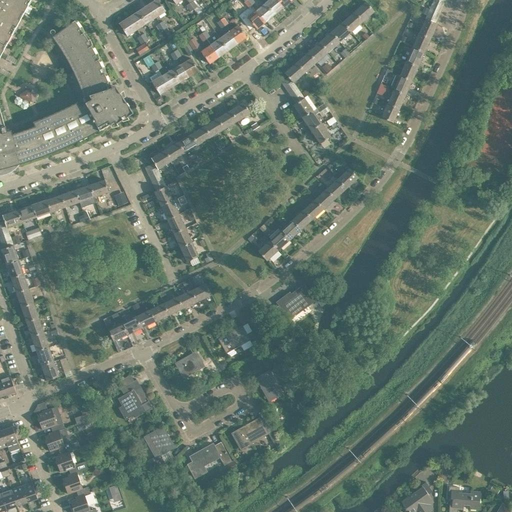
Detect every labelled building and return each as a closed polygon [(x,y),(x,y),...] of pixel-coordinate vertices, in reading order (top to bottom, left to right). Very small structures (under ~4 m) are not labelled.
[(0,0),(0,170),(2,171),(4,171),(6,171),(8,170),(10,170),(12,169),(14,168),(16,167),(18,165),(18,164),(19,164),(20,164),(22,163),(30,160),(33,159),(41,156),(45,155),(53,152),(57,151),(60,149),(64,147),(68,146),(71,144),(76,142),(79,141),(82,139),(87,137),(93,134),(99,130),(109,125),(115,121),(117,123),(133,112),(132,111),(125,100),(116,86),(110,88),(104,73),(98,59),(96,60),(93,55),(96,54),(91,45),(89,47),(86,42),(88,41),(83,32),(81,34),(78,30),(80,28),(75,20),(55,34),(56,35),(53,37),(60,48),(68,59),(74,71),(67,75),(72,87),(74,92),(77,102),(76,103),(68,107),(65,108),(57,112),(54,113),(49,115),(43,118),(38,120),(33,122),(35,126),(13,134),(11,130),(7,131),(5,126),(0,108),(0,56),(0,57),(5,49),(6,45),(31,0),(0,0)] [(165,11),(158,0),(155,0),(148,5),(156,17),(165,11)] [(198,6),(193,0),(190,3),(194,9),(198,6)] [(246,0),(244,2),(249,8),(252,5),(248,0),(246,0)] [(268,0),(265,3),(274,15),(283,7),(277,0),(268,0)] [(375,11),(366,1),(354,11),(363,21),(375,11)] [(431,7),(440,11),(443,6),(433,1),(431,7)] [(186,6),(191,12),(194,9),(190,3),(186,6)] [(256,10),(266,22),(274,15),(265,3),(256,10)] [(156,17),(148,5),(138,11),(146,23),(156,17)] [(428,12),(438,17),(440,11),(431,7),(428,12)] [(247,17),(257,29),(266,22),(256,10),(247,17)] [(146,23),(138,11),(129,17),(137,29),(146,23)] [(343,22),(351,32),(363,21),(354,11),(343,22)] [(426,18),(435,23),(438,17),(428,12),(426,18)] [(119,23),(127,36),(137,29),(129,17),(119,23)] [(229,24),(224,17),(220,20),(225,26),(229,24)] [(437,24),(435,23),(426,18),(419,33),(431,38),(437,24)] [(217,23),(221,29),(225,26),(220,20),(217,23)] [(331,32),(340,42),(351,32),(343,22),(331,32)] [(238,24),(229,31),(237,43),(247,37),(243,32),(239,25),(238,24)] [(203,27),(199,29),(202,33),(206,40),(210,37),(203,27)] [(220,38),(228,50),(237,43),(228,31),(220,38)] [(320,42),(328,52),(340,42),(331,32),(320,42)] [(198,36),(202,42),(206,40),(202,33),(198,36)] [(413,47),(425,52),(431,38),(419,33),(413,47)] [(193,37),(188,40),(195,51),(200,48),(193,37)] [(210,45),(218,57),(228,50),(220,38),(210,45)] [(399,41),(397,47),(402,49),(405,44),(399,41)] [(308,52),(317,62),(328,52),(320,42),(308,52)] [(139,54),(143,52),(149,49),(145,43),(136,49),(139,54)] [(188,56),(194,52),(189,44),(183,47),(188,56)] [(201,51),(210,63),(218,57),(210,45),(201,51)] [(407,61),(418,66),(425,52),(413,47),(407,61)] [(345,48),(340,53),(345,58),(350,53),(345,48)] [(296,62),(305,72),(317,62),(308,52),(296,62)] [(199,70),(191,58),(181,64),(189,76),(199,70)] [(400,75),(412,80),(418,66),(407,61),(400,75)] [(285,72),(289,77),(293,82),(294,82),(305,72),(296,62),(285,72)] [(327,63),(322,67),(326,73),(332,68),(327,63)] [(172,70),(179,82),(189,76),(181,64),(172,70)] [(162,75),(170,88),(179,82),(172,70),(162,75)] [(152,81),(160,94),(170,88),(162,75),(152,81)] [(394,89),(406,94),(412,80),(400,75),(394,89)] [(289,77),(281,82),(285,87),(293,82),(289,77)] [(289,92),(297,87),(294,82),(293,82),(285,87),(289,92)] [(389,86),(381,83),(377,92),(385,96),(389,86)] [(293,98),(301,92),(297,87),(289,92),(293,98)] [(388,103),(399,108),(406,94),(394,89),(388,103)] [(296,103),(304,97),(301,92),(293,98),(296,103)] [(296,103),(294,105),(302,118),(313,110),(304,97),(296,103)] [(250,113),(244,101),(230,110),(237,121),(250,113)] [(319,112),(327,107),(324,103),(317,108),(319,112)] [(381,117),(393,122),(399,108),(388,103),(381,117)] [(319,112),(322,116),(329,111),(327,107),(319,112)] [(237,121),(230,110),(217,117),(224,129),(237,121)] [(311,130),(322,123),(313,110),(302,118),(311,130)] [(224,129),(217,117),(204,125),(211,137),(224,129)] [(333,117),(326,121),(330,126),(336,122),(333,117)] [(320,143),(331,136),(322,123),(311,130),(320,143)] [(211,137),(204,125),(191,133),(198,145),(211,137)] [(200,149),(198,145),(191,133),(177,142),(184,153),(187,157),(200,149)] [(220,138),(215,142),(219,149),(225,145),(220,138)] [(184,153),(177,142),(165,149),(171,160),(184,153)] [(151,158),(154,163),(154,162),(158,168),(171,160),(165,149),(151,158)] [(145,167),(147,173),(158,168),(154,162),(154,163),(145,167)] [(158,168),(147,173),(150,179),(161,174),(158,168)] [(358,177),(350,168),(338,178),(347,188),(358,177)] [(161,174),(150,179),(153,184),(163,179),(161,174)] [(327,189),(335,198),(347,188),(338,178),(327,189)] [(109,191),(105,179),(90,184),(94,197),(109,191)] [(163,179),(153,184),(155,190),(166,185),(163,179)] [(94,197),(90,184),(75,189),(80,202),(94,197)] [(155,190),(154,191),(161,205),(173,199),(166,185),(155,190)] [(80,202),(75,189),(61,194),(65,207),(80,202)] [(315,199),(324,208),(335,198),(327,189),(315,199)] [(65,207),(61,194),(45,199),(50,212),(65,207)] [(125,195),(115,199),(118,206),(128,202),(125,195)] [(184,195),(178,198),(181,205),(187,202),(184,195)] [(50,212),(45,199),(31,204),(35,217),(50,212)] [(173,199),(161,205),(167,219),(179,213),(173,199)] [(304,209),(313,219),(324,208),(315,199),(304,209)] [(35,217),(31,204),(17,209),(22,222),(35,217)] [(2,215),(4,220),(7,226),(7,227),(22,222),(17,209),(2,215)] [(190,209),(186,211),(191,221),(195,219),(190,209)] [(292,219),(301,229),(313,219),(304,209),(292,219)] [(179,213),(167,219),(174,233),(186,227),(179,213)] [(281,230),(290,239),(301,229),(292,219),(281,230)] [(263,224),(259,228),(265,234),(268,230),(263,224)] [(7,226),(0,228),(0,235),(9,232),(7,227),(7,226)] [(39,227),(26,232),(28,239),(42,235),(39,227)] [(186,227),(174,233),(181,247),(192,242),(186,227)] [(270,240),(278,250),(290,239),(281,230),(270,240)] [(9,232),(0,235),(0,239),(1,242),(11,238),(9,232)] [(18,235),(11,237),(13,244),(20,242),(18,235)] [(11,238),(1,242),(3,248),(13,244),(11,238)] [(258,251),(267,260),(278,250),(270,240),(258,251)] [(187,261),(199,256),(192,242),(181,247),(187,261)] [(3,248),(1,249),(6,263),(18,259),(13,244),(3,248)] [(31,255),(28,248),(22,251),(24,258),(31,255)] [(209,253),(206,255),(207,258),(201,261),(203,265),(213,260),(209,253)] [(18,259),(6,263),(11,278),(23,274),(18,259)] [(23,274),(11,278),(16,292),(29,288),(23,274)] [(212,295),(206,283),(192,289),(197,301),(212,295)] [(289,292),(276,301),(285,314),(278,319),(286,329),(291,326),(294,331),(289,334),(299,347),(303,345),(309,340),(299,328),(297,329),(293,324),(294,324),(290,318),(304,308),(304,309),(318,298),(319,300),(324,296),(316,285),(309,290),(304,284),(291,294),(289,292)] [(29,288),(16,292),(21,307),(34,303),(29,288)] [(178,296),(183,308),(197,301),(192,289),(178,296)] [(164,303),(169,314),(183,308),(178,296),(164,303)] [(34,303),(21,307),(27,321),(39,317),(34,303)] [(150,309),(156,321),(169,314),(164,303),(150,309)] [(136,316),(142,327),(156,321),(150,309),(136,316)] [(122,322),(128,334),(142,327),(136,316),(122,322)] [(39,317),(27,321),(32,336),(44,332),(39,317)] [(108,329),(113,341),(128,334),(122,322),(108,329)] [(243,328),(232,334),(231,332),(219,339),(229,356),(236,353),(235,351),(241,347),(240,345),(249,339),(256,352),(262,349),(253,332),(252,332),(252,331),(247,334),(247,333),(242,326),(243,328)] [(44,332),(32,336),(37,351),(49,346),(44,332)] [(309,340),(303,345),(307,350),(313,345),(309,340)] [(49,346),(37,351),(42,365),(54,361),(49,346)] [(192,371),(203,365),(198,357),(198,358),(194,360),(191,354),(189,356),(188,356),(176,363),(184,376),(192,371)] [(271,369),(282,363),(280,358),(269,364),(271,369)] [(221,370),(215,359),(210,362),(216,373),(221,370)] [(225,359),(218,363),(222,370),(229,366),(225,359)] [(47,380),(59,376),(54,361),(42,365),(47,380)] [(269,400),(282,393),(282,392),(281,393),(275,383),(276,382),(270,370),(256,377),(257,378),(258,377),(265,388),(263,389),(269,400)] [(16,391),(10,375),(0,378),(0,379),(5,395),(16,391)] [(128,392),(118,398),(122,405),(119,407),(125,419),(134,415),(136,417),(152,407),(137,379),(125,386),(128,392)] [(104,397),(101,391),(96,394),(99,400),(104,397)] [(45,402),(37,404),(40,412),(42,411),(48,409),(45,402)] [(51,426),(53,432),(59,430),(65,428),(57,406),(48,409),(42,411),(43,413),(37,415),(42,429),(51,426)] [(268,432),(259,417),(232,432),(241,450),(253,444),(251,441),(268,432)] [(77,428),(90,424),(89,420),(76,424),(77,428)] [(12,426),(2,430),(8,446),(10,452),(20,448),(18,442),(12,426)] [(163,427),(145,437),(155,456),(156,457),(161,454),(168,450),(166,445),(172,442),(170,439),(163,428),(163,427)] [(50,434),(45,436),(50,451),(58,448),(60,454),(69,450),(70,451),(72,450),(76,448),(74,443),(70,444),(65,428),(59,430),(53,432),(50,433),(50,434)] [(269,434),(276,447),(282,443),(274,430),(269,434)] [(229,456),(221,442),(215,445),(213,443),(190,456),(192,461),(187,464),(195,478),(207,471),(204,466),(220,457),(224,464),(231,460),(229,456)] [(77,472),(89,468),(86,461),(74,465),(70,451),(69,450),(60,454),(61,455),(55,457),(60,472),(69,469),(71,474),(77,472)] [(155,456),(148,460),(154,469),(165,463),(161,454),(156,457),(155,456)] [(233,461),(224,466),(228,474),(237,469),(233,461)] [(109,462),(102,464),(105,471),(112,469),(109,462)] [(76,491),(78,496),(85,494),(90,492),(88,486),(83,488),(77,472),(71,474),(68,475),(68,477),(63,479),(68,494),(76,491)] [(433,500),(428,494),(433,491),(425,481),(420,485),(422,487),(402,502),(408,511),(414,511),(416,511),(417,511),(428,511),(432,509),(428,504),(433,500)] [(38,498),(32,482),(21,486),(27,502),(38,498)] [(27,502),(21,486),(11,489),(17,505),(27,502)] [(477,491),(471,491),(471,493),(458,492),(459,487),(449,486),(448,501),(450,501),(449,511),(457,511),(457,508),(463,508),(463,506),(470,506),(469,508),(479,509),(479,498),(477,498),(477,491)] [(492,486),(489,490),(497,495),(500,490),(492,486)] [(17,505),(11,489),(1,493),(7,509),(17,505)] [(116,499),(123,497),(121,491),(114,493),(116,499)] [(90,510),(85,494),(78,496),(75,497),(76,498),(70,500),(74,511),(97,511),(96,508),(90,510)]
